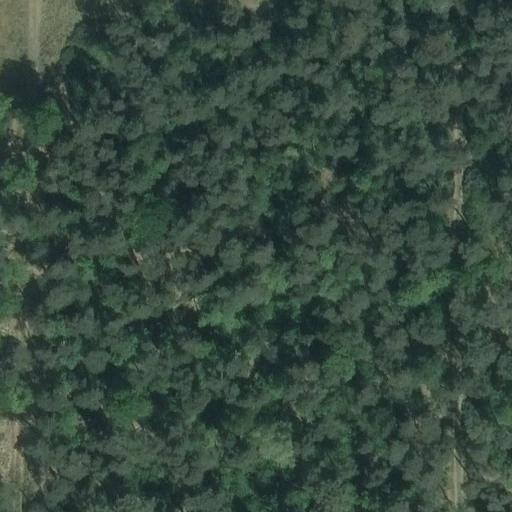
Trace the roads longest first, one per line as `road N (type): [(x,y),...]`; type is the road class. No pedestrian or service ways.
road 1 (track): [(30,0),(15,511)]
road 2 (track): [(462,0),(450,511)]
